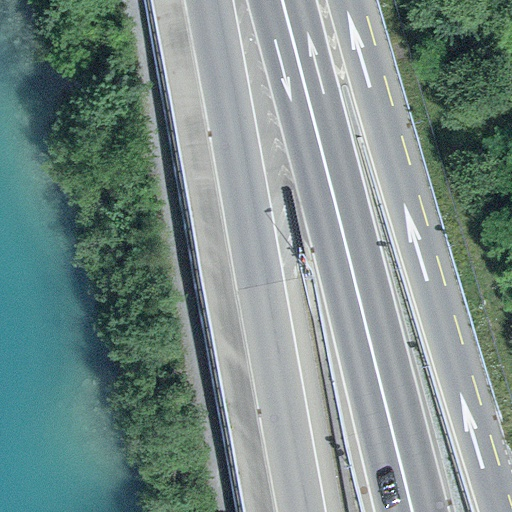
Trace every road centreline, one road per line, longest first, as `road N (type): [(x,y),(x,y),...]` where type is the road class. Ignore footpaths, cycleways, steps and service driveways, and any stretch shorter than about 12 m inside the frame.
road 1 (primary): [(207,0),(302,511)]
road 2 (trunk): [(373,341),(281,0)]
road 3 (trunk): [(373,341),(301,0)]
road 4 (primary): [(446,325),(342,0)]
road 5 (trunk): [(446,325),(370,0)]
road 6 (primary): [(500,511),(446,325)]
road 7 (trunk): [(415,511),(373,341)]
